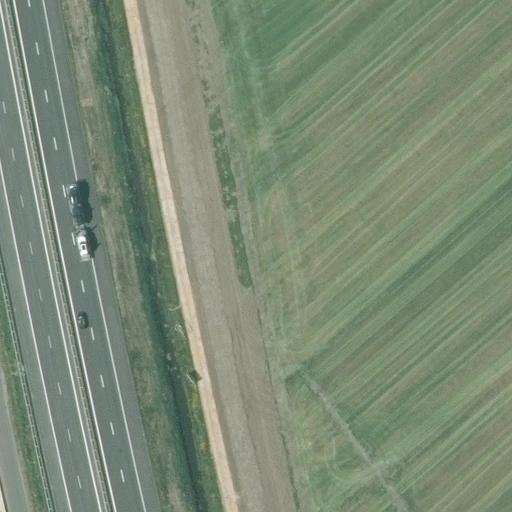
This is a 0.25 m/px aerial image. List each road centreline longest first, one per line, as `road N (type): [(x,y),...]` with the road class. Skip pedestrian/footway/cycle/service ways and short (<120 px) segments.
road 1 (motorway): [(131,511),(31,0)]
road 2 (motorway): [(0,108),(82,511)]
